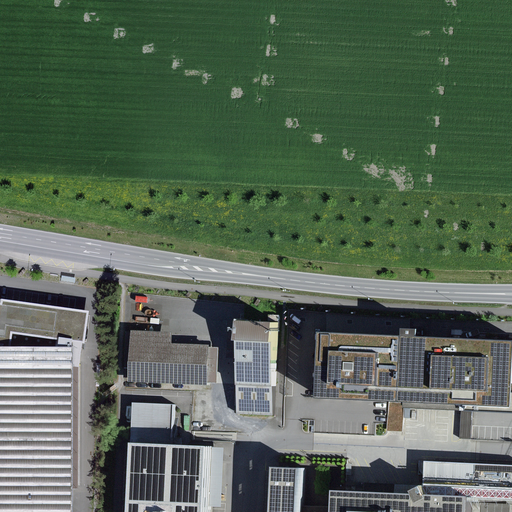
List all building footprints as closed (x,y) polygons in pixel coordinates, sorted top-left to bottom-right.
[(0,511),(69,511),(70,486),(77,486),(77,362),(75,362),(78,341),(81,341),(81,340),(82,340),(86,309),(0,297),(0,511)] [(284,416),(286,322),(234,320),(233,358),(245,358),(243,414),(284,416)] [(407,400),(406,408),(464,411),(463,438),(476,439),(477,413),(511,414),(511,339),(435,336),(435,330),(420,329),(420,337),(418,401),(407,400)] [(133,333),(128,332),(126,380),(131,380),(131,382),(210,386),(210,383),(219,383),(221,349),(211,348),(211,346),(174,345),(175,333),(133,331),(133,333)] [(418,401),(420,337),(337,333),(335,397),(391,399),(390,432),(405,433),(406,408),(407,400),(418,401)] [(181,404),(139,402),(137,443),(133,511),(218,511),(222,446),(179,445),(181,404)] [(511,466),(425,463),(424,475),(432,475),(431,488),(404,487),(404,495),(349,492),(347,511),(313,511),(315,470),(283,469),(281,511),(511,511),(511,509),(511,466)]
